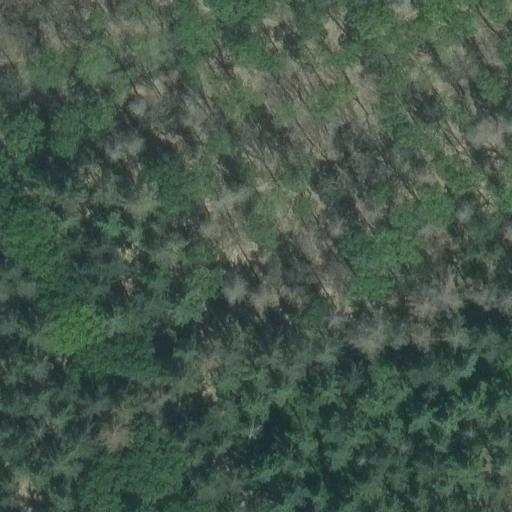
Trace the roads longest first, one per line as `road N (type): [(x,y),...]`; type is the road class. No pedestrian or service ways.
road 1 (track): [(0,152),(199,511)]
road 2 (track): [(0,110),(249,0)]
